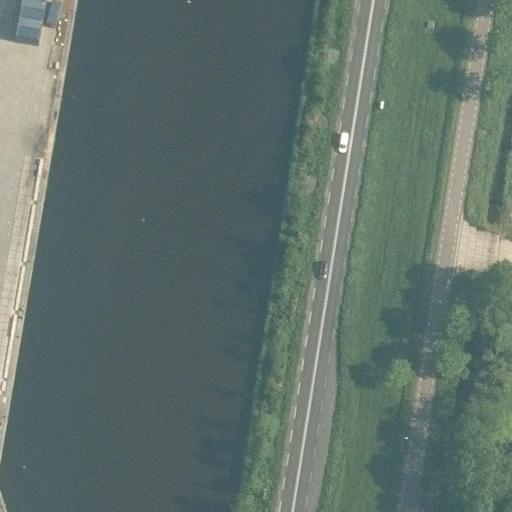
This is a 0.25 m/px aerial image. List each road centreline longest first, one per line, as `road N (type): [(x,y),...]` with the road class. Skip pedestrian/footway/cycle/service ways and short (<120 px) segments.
road 1 (primary): [(288,511),(370,0)]
road 2 (unclassified): [(408,511),(489,0)]
